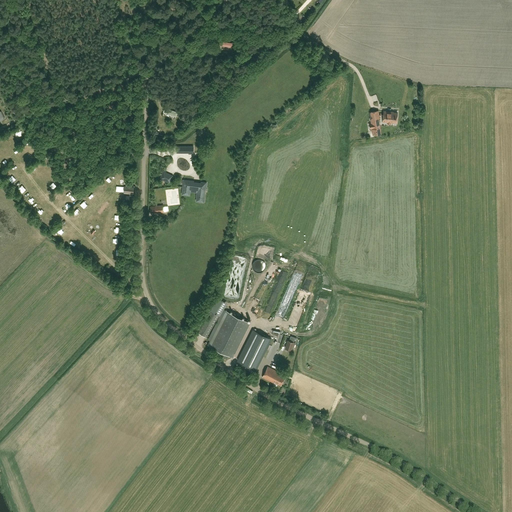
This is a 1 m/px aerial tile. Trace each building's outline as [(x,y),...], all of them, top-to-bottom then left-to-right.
[(177,113),(165,108),(163,112),(176,117),(177,113)] [(367,119),(371,119),(373,135),(391,132),(390,127),(381,129),(379,118),(380,118),(378,111),(370,112),(370,116),(367,116),(367,119)] [(390,122),(397,122),(397,114),(391,113),(391,112),(384,112),(383,121),(387,122),(387,123),(390,123),(390,122)] [(169,183),(173,176),(167,173),(167,172),(165,171),(161,179),(169,183)] [(9,176),(13,182),(18,178),(14,173),(9,176)] [(204,197),(205,186),(206,186),(207,183),(201,182),(201,183),(194,182),(194,181),(183,180),(182,185),(183,185),(182,194),(189,195),(190,191),(197,192),(197,197),(196,201),(200,201),(200,202),(204,202),(203,202),(203,200),(204,200),(205,197),(204,197)] [(164,205),(160,206),(151,207),(152,214),(165,213),(164,205)] [(63,234),(67,229),(63,226),(59,231),(63,234)] [(76,239),(73,244),(79,247),(82,242),(76,239)] [(207,337),(220,315),(211,310),(198,331),(207,337)] [(208,345),(232,357),(249,322),(226,310),(208,345)] [(238,361),(256,370),(271,339),(253,330),(238,361)] [(294,347),(296,343),(294,342),(295,338),(291,336),(290,341),(288,340),(285,348),(292,350),(293,346),(294,347)] [(281,385),(285,376),(276,372),(276,371),(268,366),(262,377),(274,383),(274,382),(281,385)]
